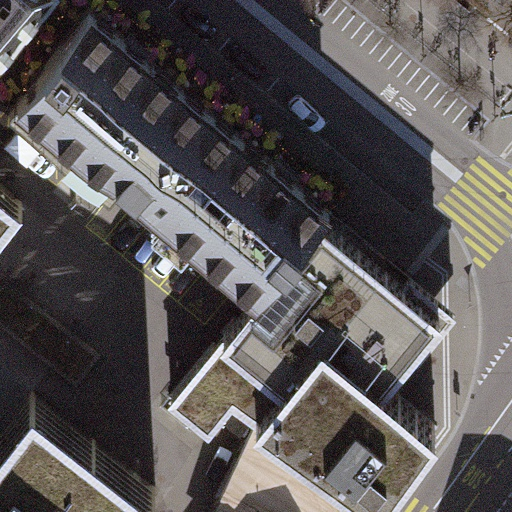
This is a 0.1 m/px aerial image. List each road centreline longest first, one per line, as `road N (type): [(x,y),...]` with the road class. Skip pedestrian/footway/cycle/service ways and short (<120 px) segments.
road 1 (residential): [(175,511),(138,353),(64,212),(0,158)]
road 2 (residential): [(511,229),(228,0)]
